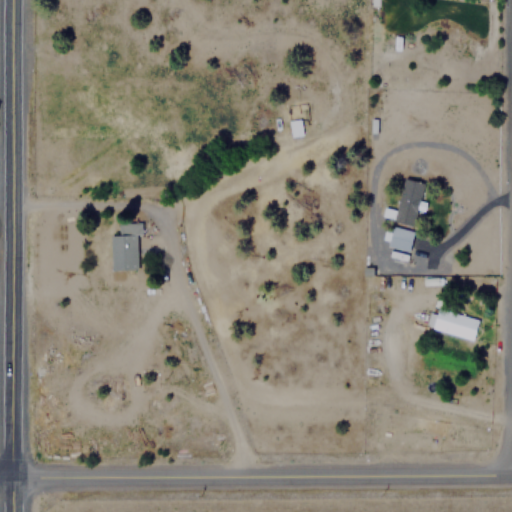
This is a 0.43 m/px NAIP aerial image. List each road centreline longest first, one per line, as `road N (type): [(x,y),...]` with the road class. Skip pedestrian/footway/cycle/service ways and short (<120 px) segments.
road 1 (tertiary): [(10,511),(15,0)]
road 2 (residential): [(511,475),(10,481)]
